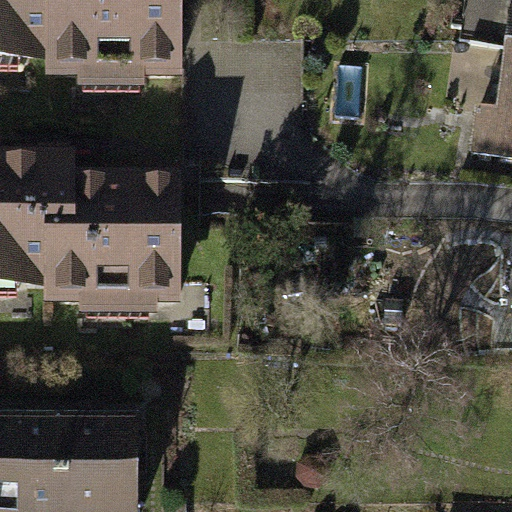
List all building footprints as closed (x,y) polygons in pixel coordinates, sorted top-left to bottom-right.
[(0,0),(0,65),(42,65),(42,86),(80,86),(80,98),(146,97),(146,85),(175,84),(174,0),(0,0)] [(511,55),(503,122),(473,118),(467,163),(511,169),(511,55)] [(77,165),(0,164),(0,291),(44,291),(44,315),(81,315),(81,327),(157,327),(157,315),(174,316),(175,183),(77,183),(77,165)] [(141,511),(139,419),(66,421),(67,511),(141,511)] [(0,511),(67,511),(66,421),(0,422),(0,511)]
